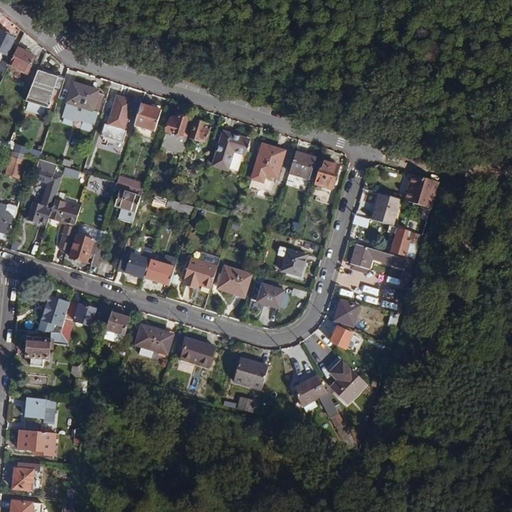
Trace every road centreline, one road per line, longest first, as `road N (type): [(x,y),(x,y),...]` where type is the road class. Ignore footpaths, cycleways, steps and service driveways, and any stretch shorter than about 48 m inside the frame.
road 1 (residential): [(12,264),(260,338),(288,336),(309,323),(319,301),(364,149),(72,60),(2,0)]
road 2 (residential): [(12,264),(0,390)]
